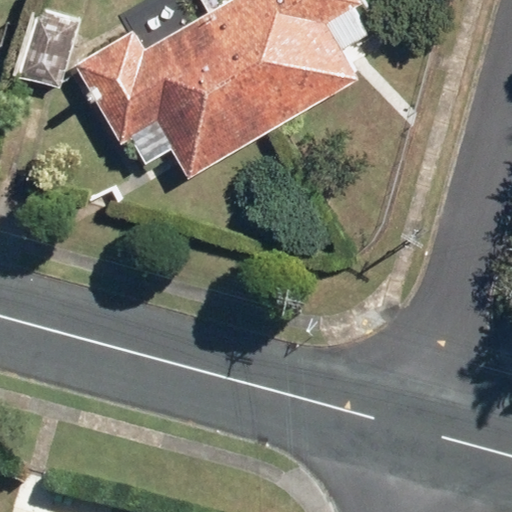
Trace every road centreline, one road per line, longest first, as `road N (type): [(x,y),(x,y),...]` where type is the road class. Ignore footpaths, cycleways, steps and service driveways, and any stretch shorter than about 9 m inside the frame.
road 1 (residential): [(0,318),(418,433)]
road 2 (residential): [(418,433),(511,91)]
